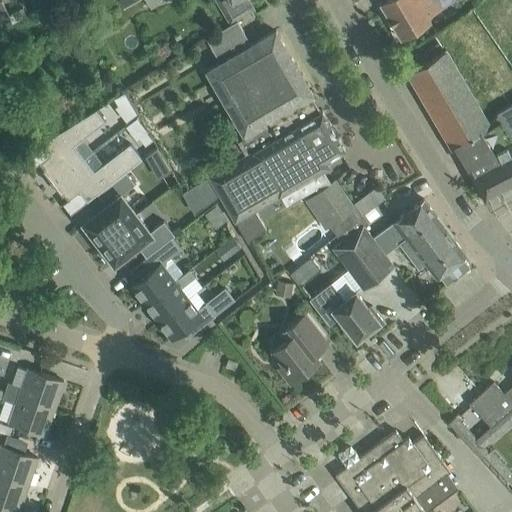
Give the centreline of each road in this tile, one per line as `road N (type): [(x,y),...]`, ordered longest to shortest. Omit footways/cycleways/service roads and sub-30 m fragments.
road 1 (residential): [(511,264),(484,237),(343,0)]
road 2 (residential): [(277,459),(511,290)]
road 3 (residential): [(277,459),(241,405),(184,369),(106,345)]
road 4 (residential): [(1,171),(114,316),(106,345)]
road 5 (residential): [(50,511),(106,345)]
